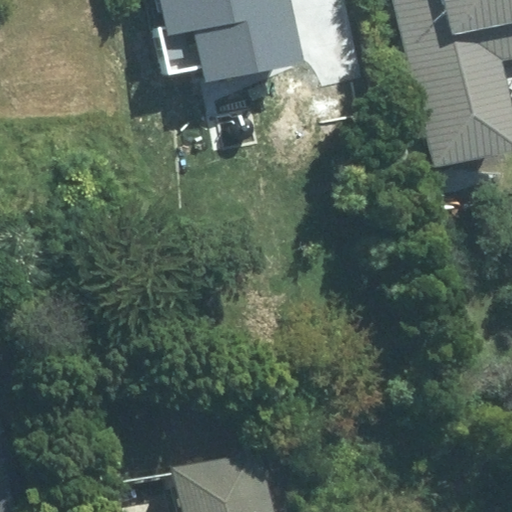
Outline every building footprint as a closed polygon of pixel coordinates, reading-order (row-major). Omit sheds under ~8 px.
[(148,0),(156,38),(279,14),(276,0),(148,0)] [(509,158),(505,137),(511,127),(511,0),(388,0),(418,174),(509,158)] [(348,32),(266,44),(279,134),(361,121),(348,32)] [(260,277),(201,289),(215,353),(273,341),(260,277)] [(261,511),(253,445),(163,458),(170,511),(261,511)]
